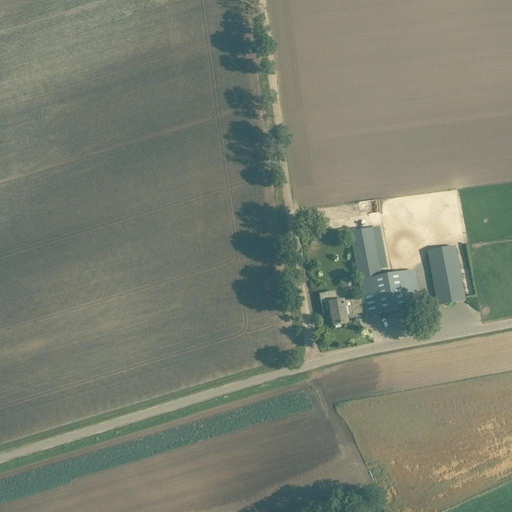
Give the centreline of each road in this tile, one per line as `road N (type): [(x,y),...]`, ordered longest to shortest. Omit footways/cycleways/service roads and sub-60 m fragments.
road 1 (unclassified): [(0,458),(312,363),(511,323)]
road 2 (track): [(312,363),(261,0)]
